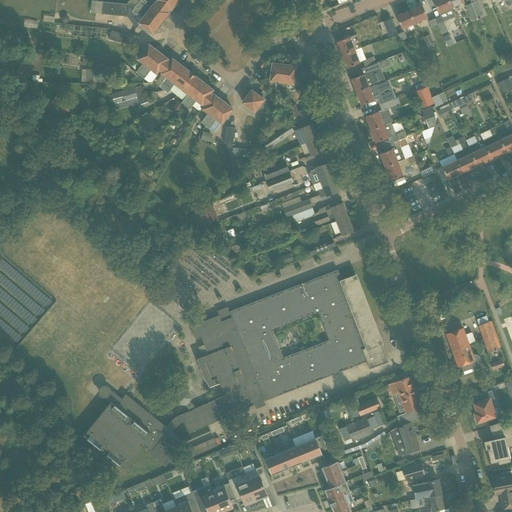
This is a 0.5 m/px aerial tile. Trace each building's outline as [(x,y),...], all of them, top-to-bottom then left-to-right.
[(144,0),(140,0),(137,5),(162,24),(165,20),(164,19),(168,13),(169,11),(157,1),(156,3),(155,3),(151,8),(145,4),(147,2),(144,0)] [(179,0),(158,0),(157,1),(169,11),(171,9),(171,10),(176,3),(177,4),(180,0),(179,0)] [(434,0),(433,1),(438,13),(451,7),(447,0),(434,0)] [(101,14),(127,17),(129,4),(127,4),(97,1),(95,13),(101,14)] [(477,1),(471,4),(477,16),(483,14),(477,1)] [(471,4),(465,6),(472,21),(478,18),(477,16),(471,4)] [(139,23),(153,33),(158,27),(159,28),(162,24),(137,5),(132,12),(136,15),(138,14),(143,18),(139,23)] [(409,11),(414,23),(427,18),(422,5),(409,11)] [(396,17),(401,29),(414,23),(409,11),(396,17)] [(437,26),(441,35),(448,32),(442,20),(441,16),(434,19),(437,26)] [(386,30),(390,37),(397,34),(394,27),(390,19),(383,22),(386,30)] [(428,22),(431,28),(437,26),(434,19),(428,22)] [(20,36),(19,37),(21,42),(25,40),(25,41),(28,39),(30,38),(30,36),(27,32),(26,33),(22,35),(20,36)] [(109,40),(125,44),(127,36),(111,32),(109,40)] [(398,35),(401,41),(407,39),(404,32),(398,35)] [(337,42),(342,55),(355,50),(361,48),(356,35),(337,42)] [(430,35),(424,37),(427,47),(434,44),(430,35)] [(449,35),(443,37),(447,47),(453,44),(449,35)] [(136,73),(140,76),(159,51),(155,48),(154,49),(149,45),(138,59),(143,63),(136,73)] [(342,55),(347,68),(360,63),(355,50),(342,55)] [(140,76),(144,79),(151,69),(156,73),(159,70),(160,72),(169,61),(167,60),(167,59),(162,55),(163,54),(159,51),(140,76)] [(374,57),(362,61),(365,67),(376,63),(374,57)] [(159,87),(164,90),(183,65),(179,62),(178,64),(173,59),(170,62),(169,61),(160,72),(162,73),(162,74),(167,77),(159,87)] [(359,76),(352,79),(356,92),(376,85),(372,72),(389,66),(387,60),(376,64),(366,67),(357,71),(359,76)] [(272,65),(264,75),(270,80),(270,81),(276,82),(275,88),(275,90),(277,90),(281,90),(284,65),(279,64),(276,64),(276,65),(273,65),(272,65)] [(164,90),(168,93),(175,84),(180,87),(182,88),(193,75),(185,69),(186,68),(183,65),(164,90)] [(281,90),(286,91),(287,83),(293,84),(293,83),(301,80),(296,68),(295,68),(295,67),(284,65),(281,90)] [(83,81),(96,82),(97,70),(84,69),(83,81)] [(181,103),(185,107),(205,82),(201,79),(200,80),(194,76),(193,75),(182,88),(184,90),(189,94),(181,103)] [(501,94),(511,87),(511,81),(509,76),(495,83),(501,94)] [(185,107),(189,110),(197,100),(202,104),(204,105),(212,94),(210,93),(213,90),(207,86),(208,85),(205,82),(185,107)] [(376,85),(356,92),(361,105),(377,99),(380,105),(396,98),(394,93),(381,98),(376,85)] [(112,94),(115,105),(138,98),(135,87),(112,94)] [(243,103),(254,112),(259,105),(262,107),(266,108),(268,95),(263,91),(259,96),(252,91),(243,103)] [(443,92),(438,95),(442,103),(447,101),(443,92)] [(201,123),(205,126),(224,101),(221,98),(220,99),(214,95),(214,96),(212,94),(204,105),(206,106),(203,109),(208,113),(201,123)] [(50,104),(63,115),(71,106),(58,95),(50,104)] [(138,98),(140,105),(148,102),(145,95),(138,98)] [(438,95),(432,97),(436,106),(442,103),(438,95)] [(463,97),(448,104),(449,106),(452,114),(453,114),(456,113),(455,111),(460,109),(461,110),(464,108),(467,115),(468,119),(472,117),(471,114),(463,97)] [(382,110),(366,116),(371,129),(393,121),(388,109),(394,106),(398,104),(396,98),(380,105),(382,110)] [(429,98),(420,101),(423,108),(432,104),(429,98)] [(205,126),(209,129),(217,119),(222,123),(232,109),(227,105),(228,104),(224,101),(205,126)] [(290,107),(296,121),(299,120),(309,116),(306,109),(298,112),(295,105),(290,107)] [(437,111),(441,119),(452,114),(449,106),(437,111)] [(421,111),(429,129),(434,126),(437,120),(431,107),(425,109),(421,111)] [(388,138),(390,144),(394,142),(406,138),(404,131),(396,134),(391,122),(399,119),(398,119),(393,121),(371,129),(376,143),(388,138)] [(503,122),(507,130),(511,127),(511,126),(509,120),(503,122)] [(300,145),(301,145),(306,142),(317,138),(311,123),(303,127),(302,125),(294,128),(300,145)] [(262,142),(266,148),(275,142),(276,143),(294,131),(289,124),(262,142)] [(423,135),(432,131),(434,126),(429,129),(421,132),(423,135)] [(480,133),(479,133),(492,159),(506,152),(500,140),(497,134),(498,134),(494,126),(489,129),(492,137),(483,141),(480,133)] [(226,149),(233,150),(235,128),(226,127),(224,144),(227,144),(226,149)] [(201,140),(210,142),(213,134),(203,132),(201,140)] [(465,140),(477,166),(492,159),(479,133),(474,136),(477,143),(469,147),(465,140)] [(500,140),(506,152),(511,149),(511,134),(507,137),(500,140)] [(305,155),(304,155),(307,161),(315,157),(314,155),(323,152),(317,138),(306,142),(310,153),(305,155)] [(392,149),(380,154),(385,167),(405,159),(400,146),(408,143),(406,138),(394,142),(396,148),(392,149)] [(460,144),(451,148),(454,154),(463,173),(477,166),(465,140),(460,143),(460,144)] [(442,167),(448,180),(463,173),(454,154),(451,148),(446,150),(449,157),(439,161),(442,167)] [(238,163),(246,164),(247,158),(250,158),(249,162),(257,163),(258,160),(259,160),(260,151),(240,149),(238,163)] [(405,159),(385,167),(390,180),(413,171),(408,158),(405,159)] [(262,171),(265,180),(289,171),(285,161),(262,171)] [(317,172),(321,182),(332,178),(327,163),(318,167),(317,165),(309,168),(311,174),(317,172)] [(194,168),(186,166),(183,176),(191,178),(194,168)] [(266,182),(270,191),(293,182),(290,173),(266,182)] [(317,190),(321,201),(330,197),(329,195),(338,192),(332,178),(321,182),(323,188),(317,190)] [(235,194),(237,199),(249,193),(247,189),(235,194)] [(427,202),(422,192),(408,199),(412,209),(427,202)] [(283,209),(287,218),(291,216),(312,208),(309,200),(283,209)] [(320,215),(313,217),(317,226),(330,221),(329,219),(334,217),(336,222),(348,217),(342,203),(334,206),(333,205),(325,208),(326,212),(320,215)] [(291,216),(294,223),(315,215),(312,208),(291,216)] [(205,209),(194,214),(199,227),(211,223),(205,209)] [(247,210),(241,213),(244,220),(250,218),(247,210)] [(336,222),(331,224),(335,234),(337,240),(345,237),(345,235),(354,231),(348,217),(336,222)] [(308,248),(311,255),(335,246),(332,239),(308,248)] [(290,253),(281,257),(284,264),(293,261),(290,253)] [(84,436),(94,444),(90,449),(108,465),(112,459),(123,468),(143,443),(150,448),(147,451),(165,466),(169,462),(168,461),(176,451),(165,442),(168,438),(173,442),(178,437),(172,432),(180,423),(184,422),(190,433),(223,419),(254,404),(257,409),(266,405),(264,401),(366,361),(369,369),(388,362),(381,342),(376,344),(373,335),(375,334),(359,289),(347,294),(338,270),(309,281),(305,286),(303,283),(230,312),(232,318),(221,322),(219,316),(191,327),(194,336),(196,339),(202,337),(205,346),(199,348),(202,356),(198,358),(205,378),(210,387),(219,383),(222,389),(224,396),(195,409),(194,405),(190,403),(193,398),(189,390),(180,389),(174,397),(178,405),(187,406),(190,411),(182,415),(177,417),(173,420),(167,428),(126,395),(122,400),(111,391),(111,389),(110,388),(109,387),(108,386),(107,386),(106,385),(105,385),(103,385),(102,386),(101,387),(100,387),(99,388),(99,390),(98,391),(99,394),(99,395),(100,396),(101,397),(102,397),(103,398),(104,398),(111,403),(84,436)] [(489,322),(479,326),(484,339),(497,334),(492,323),(490,324),(490,322),(489,322)] [(446,334),(452,350),(469,344),(463,328),(456,331),(446,334)] [(484,339),(488,352),(502,347),(497,334),(484,339)] [(461,366),(463,371),(472,368),(474,367),(478,365),(479,364),(481,362),(481,360),(480,358),(479,356),(478,355),(476,355),(475,354),(473,355),(469,344),(452,350),(458,367),(461,366)] [(491,363),(493,370),(505,366),(502,359),(491,363)] [(387,385),(391,395),(398,392),(405,412),(421,407),(410,377),(387,385)] [(496,406),(491,390),(479,394),(482,401),(474,403),(477,412),(474,413),(474,415),(473,415),(475,422),(477,421),(477,422),(478,422),(479,423),(485,421),(485,419),(495,416),(492,408),(496,406)] [(376,399),(357,407),(360,416),(380,408),(376,399)] [(380,410),(372,413),(374,417),(378,427),(385,424),(380,410)] [(346,426),(340,429),(344,441),(351,438),(352,442),(353,441),(373,434),(371,429),(367,419),(366,418),(366,417),(346,425),(346,426)] [(511,434),(511,430),(511,429),(511,419),(489,427),(492,435),(495,435),(496,439),(484,442),(485,450),(487,449),(491,463),(498,461),(499,464),(510,461),(510,458),(507,447),(511,445),(511,434)] [(405,450),(406,453),(419,449),(410,423),(397,427),(405,450)] [(322,436),(305,442),(312,458),(322,454),(321,451),(327,449),(322,436)] [(233,445),(236,450),(246,446),(244,440),(233,445)] [(376,441),(366,447),(367,451),(379,448),(376,441)] [(305,442),(295,446),(302,462),(312,458),(305,442)] [(220,458),(223,457),(232,453),(236,451),(236,450),(233,445),(229,447),(217,451),(219,455),(219,456),(220,458)] [(295,446),(285,450),(292,467),(302,462),(295,446)] [(285,450),(275,455),(282,471),(292,467),(285,450)] [(282,471),(275,455),(265,459),(271,475),(282,471)] [(321,467),(326,478),(341,471),(337,461),(321,467)] [(403,468),(407,481),(426,476),(422,462),(403,468)] [(261,466),(245,473),(256,502),(262,499),(263,497),(267,495),(264,490),(270,487),(261,466)] [(345,481),(341,471),(326,478),(330,488),(345,481)] [(501,477),(493,479),(496,495),(500,495),(503,511),(511,508),(511,477),(511,471),(500,473),(501,477)] [(166,474),(164,475),(166,480),(173,477),(171,472),(166,474)] [(256,502),(245,473),(228,480),(229,483),(236,498),(237,501),(242,499),(244,504),(248,503),(250,504),(256,502)] [(426,482),(413,484),(416,499),(423,498),(441,494),(438,479),(436,480),(435,476),(429,477),(430,481),(426,482)] [(375,480),(367,483),(370,488),(377,485),(375,480)] [(350,492),(345,481),(330,488),(324,490),(328,500),(350,492)] [(223,484),(212,489),(213,491),(222,511),(233,507),(230,500),(236,498),(229,483),(224,485),(223,484)] [(207,494),(204,487),(192,492),(200,511),(205,511),(207,511),(221,511),(222,511),(213,491),(207,494)] [(200,511),(192,492),(173,499),(176,506),(178,511),(200,511)] [(354,501),(350,492),(328,500),(332,510),(354,501)] [(424,505),(418,506),(418,511),(436,511),(436,510),(444,509),(441,494),(423,498),(424,505)] [(160,500),(153,502),(157,511),(178,511),(176,506),(165,511),(160,500)] [(157,511),(153,502),(146,505),(148,511),(135,511),(136,511),(135,511),(157,511)]
